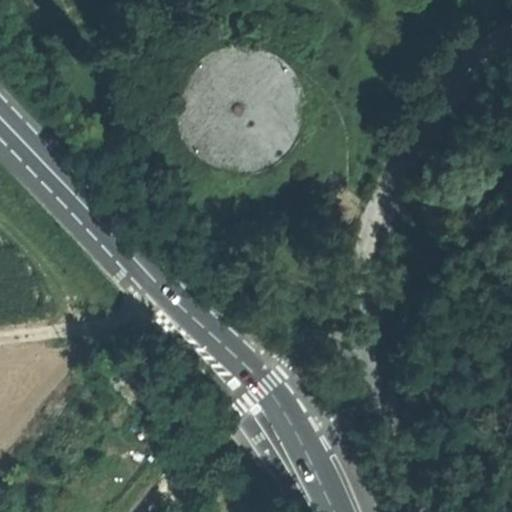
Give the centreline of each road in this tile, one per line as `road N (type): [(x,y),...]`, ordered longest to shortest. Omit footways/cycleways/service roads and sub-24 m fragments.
road 1 (secondary): [(339,511),(186,311),(0,113)]
road 2 (track): [(186,311),(114,315),(0,340)]
